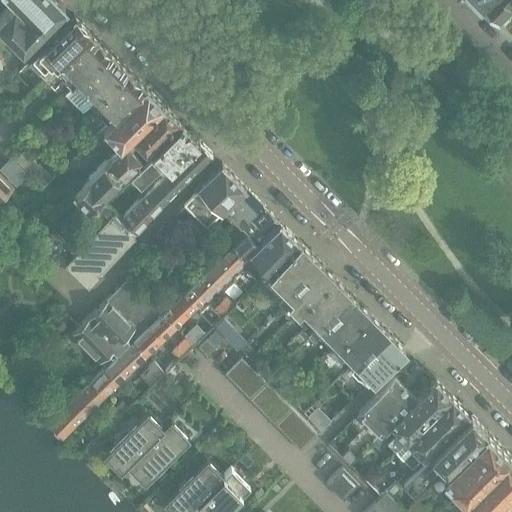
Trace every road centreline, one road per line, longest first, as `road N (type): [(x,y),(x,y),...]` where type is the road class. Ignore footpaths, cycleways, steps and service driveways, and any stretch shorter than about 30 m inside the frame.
road 1 (residential): [(431,327),(107,0)]
road 2 (residential): [(431,327),(295,465)]
road 3 (residential): [(193,372),(295,465)]
